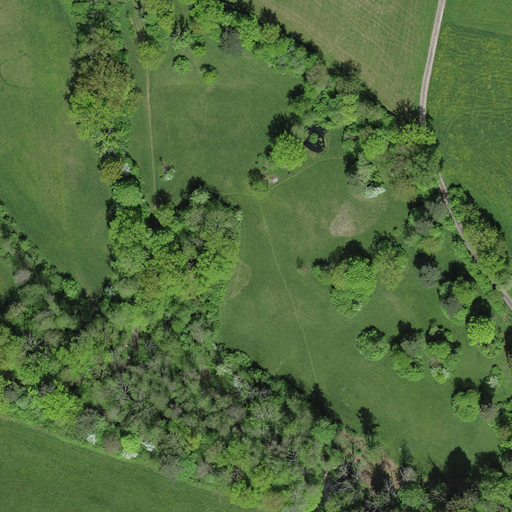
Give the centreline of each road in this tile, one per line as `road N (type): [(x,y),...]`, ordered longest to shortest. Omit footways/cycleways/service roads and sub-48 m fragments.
road 1 (track): [(441,0),(421,125),(466,239),(511,303)]
road 2 (track): [(0,385),(79,383),(125,366),(135,353),(153,229),(166,230),(179,255)]
road 3 (track): [(132,0),(146,65),(153,229)]
